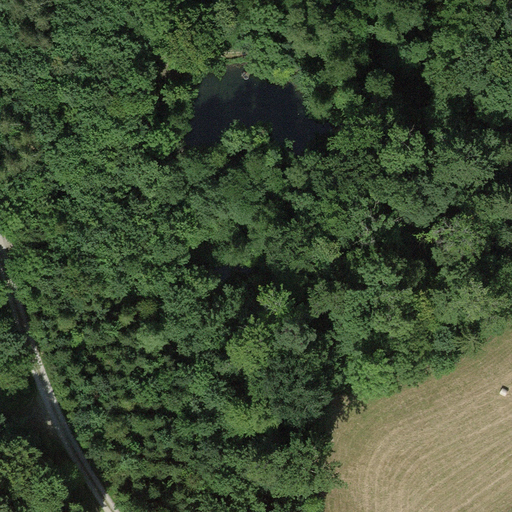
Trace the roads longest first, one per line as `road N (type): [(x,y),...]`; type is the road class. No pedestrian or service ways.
road 1 (track): [(115,511),(61,423),(0,217)]
road 2 (track): [(0,107),(20,113),(33,155),(7,243)]
